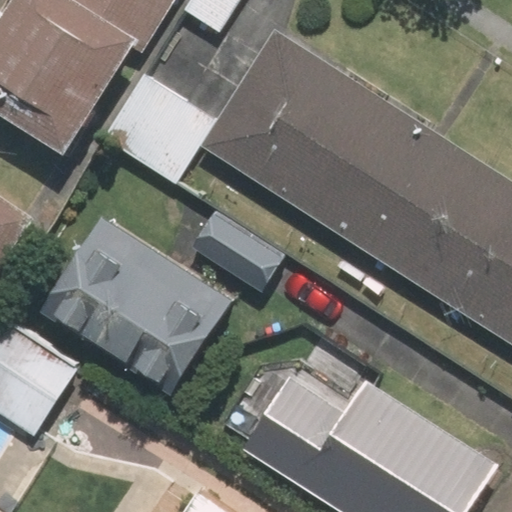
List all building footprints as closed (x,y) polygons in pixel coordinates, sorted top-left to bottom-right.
[(18,0),(0,31),(0,111),(75,157),(140,49),(146,52),(177,0),(18,0)] [(245,0),(195,0),(188,11),(225,34),(245,0)] [(511,180),(278,31),(219,123),(149,79),(110,141),(180,185),(204,147),(511,343),(511,180)] [(0,257),(31,211),(0,189),(0,257)] [(294,258),(214,208),(192,244),(272,294),(294,258)] [(59,318),(68,323),(183,391),(238,298),(122,230),(107,256),(88,245),(61,291),(71,297),(59,318)] [(85,366),(38,335),(0,391),(0,407),(41,434),(85,366)] [(347,418),(290,379),(246,444),(348,511),(476,511),(504,470),(372,381),(347,418)]
